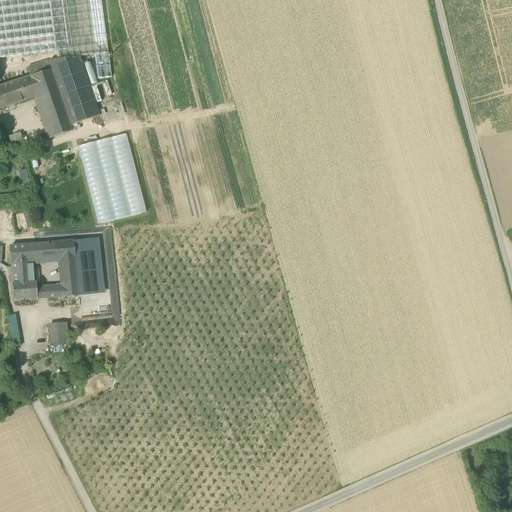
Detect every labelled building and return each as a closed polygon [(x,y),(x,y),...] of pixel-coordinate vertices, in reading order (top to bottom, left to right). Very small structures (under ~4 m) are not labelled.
[(0,0),(0,59),(56,52),(48,0),(0,0)] [(48,0),(56,52),(57,60),(79,57),(94,55),(108,54),(100,0),(48,0)] [(108,54),(94,55),(98,79),(111,78),(108,54)] [(57,60),(48,61),(51,70),(71,126),(99,116),(79,57),(57,60)] [(27,68),(30,77),(51,70),(48,61),(47,61),(27,68)] [(90,62),(83,65),(90,86),(98,83),(90,62)] [(51,70),(30,77),(37,96),(51,138),(72,131),(71,126),(51,70)] [(0,87),(0,109),(37,96),(30,77),(0,87)] [(107,83),(102,85),(106,97),(111,95),(107,83)] [(99,95),(94,96),(98,109),(103,107),(99,95)] [(9,137),(13,148),(24,144),(20,133),(9,137)] [(148,214),(131,135),(82,145),(99,224),(148,214)] [(32,262),(61,259),(74,258),(73,242),(10,247),(11,264),(32,262)] [(61,259),(64,289),(65,297),(79,296),(74,258),(61,259)] [(33,268),(32,262),(11,264),(12,284),(34,283),(33,281),(33,268)] [(12,289),(13,300),(37,299),(36,290),(36,283),(36,281),(33,281),(34,283),(12,284),(12,289)] [(64,289),(47,290),(48,298),(65,297),(64,289)] [(37,299),(48,298),(47,290),(36,290),(37,299)] [(50,326),(52,346),(66,345),(64,325),(50,326)]
